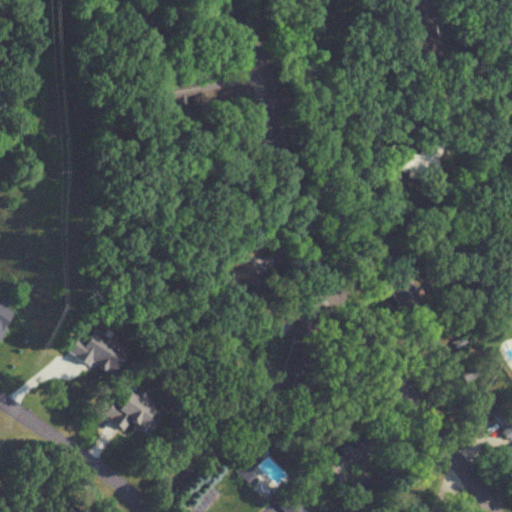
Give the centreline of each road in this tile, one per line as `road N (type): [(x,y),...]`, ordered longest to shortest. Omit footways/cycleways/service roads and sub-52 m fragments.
road 1 (residential): [(495,511),(302,254),(265,103),(226,0)]
road 2 (residential): [(146,511),(105,472),(0,398)]
